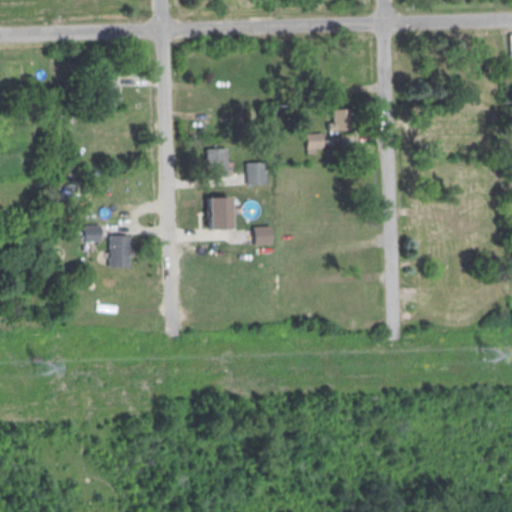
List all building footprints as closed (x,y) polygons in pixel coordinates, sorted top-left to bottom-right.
[(97,74),(97,106),(116,106),(116,74),(97,74)] [(330,108),(330,130),(351,130),(351,108),(330,108)] [(304,132),(304,151),(323,151),(323,132),(304,132)] [(203,147),(224,146),(225,175),(204,176),(203,147)] [(35,147),(20,147),(20,163),(35,163),(35,147)] [(243,161),(262,160),(263,182),(244,183),(243,161)] [(203,194),(226,194),(227,226),(204,227),(203,194)] [(81,223),(97,222),(98,239),(81,239),(81,223)] [(250,225),(267,224),(267,241),(251,241),(250,225)] [(106,233),(126,233),(125,265),(105,264),(106,233)]
